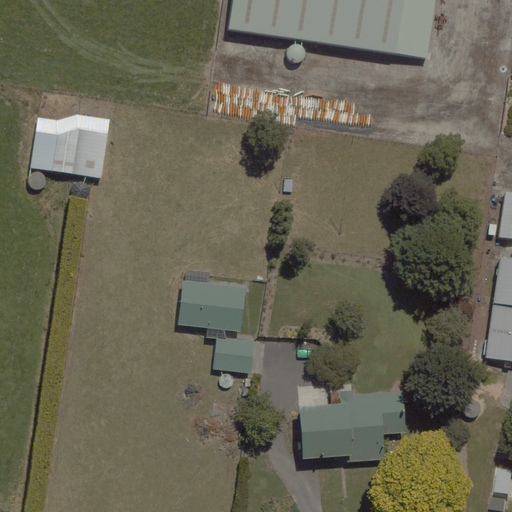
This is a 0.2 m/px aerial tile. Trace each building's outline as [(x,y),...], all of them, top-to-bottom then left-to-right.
[(420,0),(217,0),(212,39),(410,69),(420,0)] [(110,122),(36,113),(29,171),(103,180),(110,122)] [(511,185),(502,184),(495,241),(511,243),(511,185)] [(511,266),(494,264),(479,359),(511,364),(511,266)] [(214,339),(212,371),(249,373),(250,336),(244,336),(246,282),(180,280),(178,329),(214,330),(214,339)] [(343,409),(294,411),(296,467),(379,464),(378,439),(404,439),(402,388),(343,391),(343,409)] [(504,511),(508,496),(490,492),(486,511),(504,511)]
